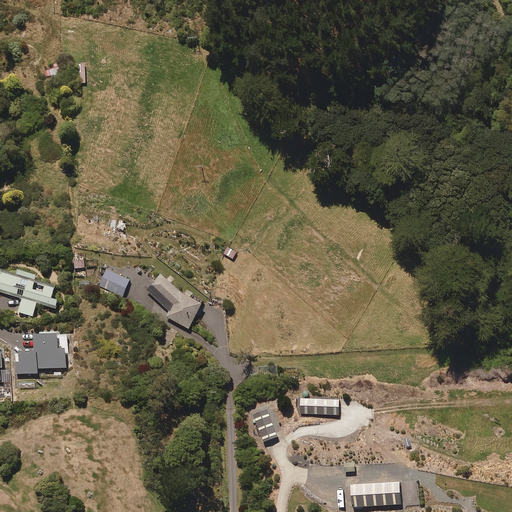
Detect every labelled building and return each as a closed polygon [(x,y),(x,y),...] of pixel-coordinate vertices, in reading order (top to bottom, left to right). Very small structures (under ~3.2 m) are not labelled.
[(237,252),(228,248),(224,255),(234,260),(237,252)] [(85,268),(85,261),(74,262),(75,269),(85,268)] [(130,281),(107,271),(100,286),(123,297),(130,281)] [(20,278),(2,273),(0,279),(0,292),(24,300),(20,313),(35,317),(39,304),(58,310),(61,301),(55,299),(58,290),(38,284),(40,277),(22,272),(20,278)] [(169,312),(166,318),(189,331),(203,306),(184,295),(162,276),(148,293),(169,312)] [(60,333),(41,333),(41,336),(38,336),(38,354),(17,354),(18,375),(40,374),(40,369),(70,368),(69,335),(60,335),(60,333)] [(339,400),(301,398),(300,414),(338,415),(339,400)] [(278,437),(269,412),(254,417),(264,443),(278,437)] [(400,483),(354,485),(355,507),(401,505),(400,483)]
